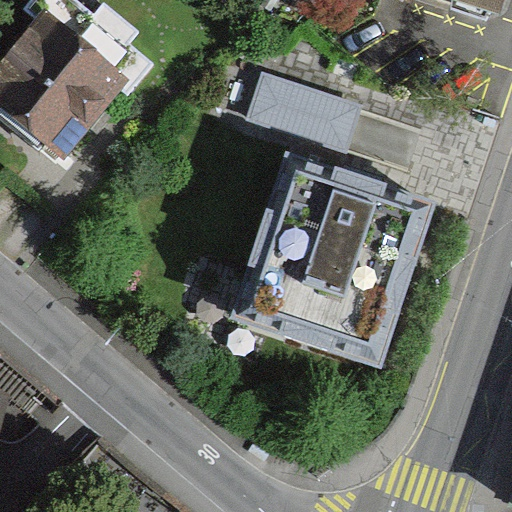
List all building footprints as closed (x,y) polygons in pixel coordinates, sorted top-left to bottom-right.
[(39,27),(0,75),(0,119),(65,172),(124,100),(128,104),(155,71),(130,50),(140,38),(104,9),(95,21),(68,0),(38,0),(25,16),(39,27)] [(426,0),(496,23),(504,0),(426,0)] [(264,78),(248,125),(340,156),(356,109),(264,78)] [(286,161),(231,329),(383,378),(437,211),(286,161)] [(0,433),(10,395),(0,389),(0,433)]
